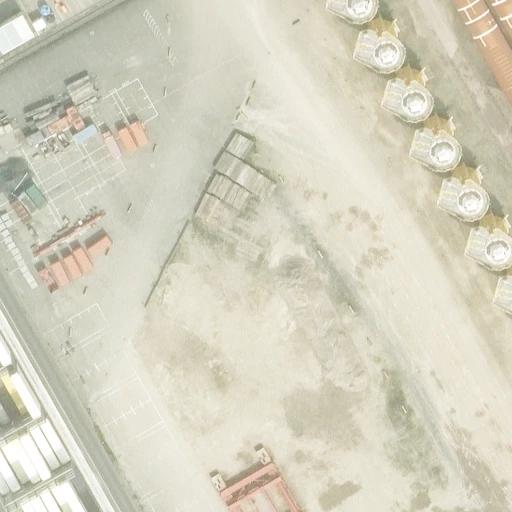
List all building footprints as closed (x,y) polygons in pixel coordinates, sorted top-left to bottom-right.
[(23,0),(15,0),(6,6),(22,34),(38,25),(23,0)] [(448,39),(457,19),(447,15),(438,34),(448,39)] [(315,76),(340,89),(362,46),(337,33),(315,76)] [(402,133),(431,64),(394,49),(391,56),(362,44),(343,91),(367,101),(364,108),(389,118),(386,126),(402,133)] [(51,104),(82,177),(107,167),(89,125),(118,113),(131,144),(154,135),(127,72),(51,104)] [(227,119),(242,125),(247,113),(232,107),(227,119)] [(325,165),(337,129),(311,120),(299,157),(325,165)] [(0,209),(13,204),(6,186),(33,175),(28,163),(53,153),(41,121),(0,136),(0,209)] [(338,134),(323,169),(349,180),(363,144),(338,134)] [(273,135),(271,143),(295,151),(298,143),(273,135)] [(349,183),(374,191),(380,171),(356,162),(349,183)]
